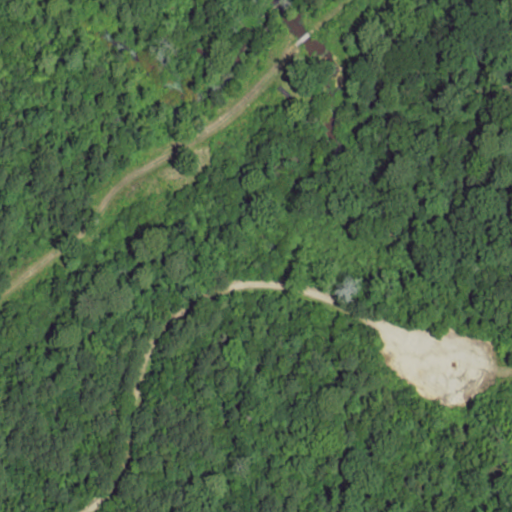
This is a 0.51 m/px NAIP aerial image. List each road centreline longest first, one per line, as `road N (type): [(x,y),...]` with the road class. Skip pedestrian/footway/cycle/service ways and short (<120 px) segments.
road 1 (residential): [(379,0),(0,318)]
road 2 (residential): [(67,511),(97,494),(124,396),(178,312),(231,276),(335,285),(365,309)]
